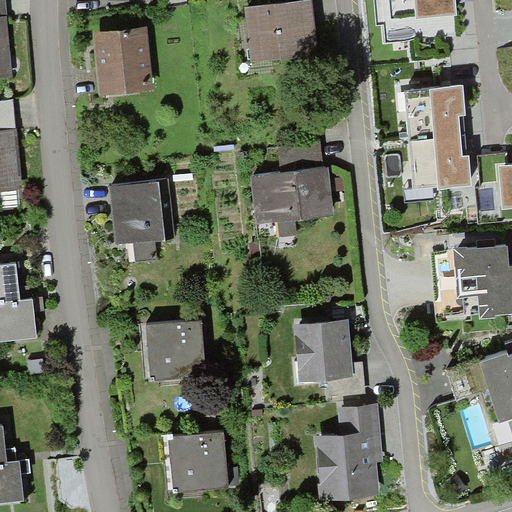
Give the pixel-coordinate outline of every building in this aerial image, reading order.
[(0,0),(0,11),(8,11),(7,0),(0,0)] [(450,0),(387,0),(390,36),(453,31),(450,0)] [(313,52),(309,3),(244,9),(249,58),(313,52)] [(0,11),(0,72),(13,71),(8,11),(0,11)] [(147,88),(140,31),(96,36),(102,93),(147,88)] [(464,83),(407,88),(416,186),(473,181),(464,83)] [(15,94),(0,95),(0,125),(18,124),(15,94)] [(0,125),(0,185),(23,183),(18,124),(0,125)] [(318,162),(317,145),(276,147),(277,165),(318,162)] [(329,214),(325,169),(249,176),(254,222),(278,220),(279,235),(293,233),(292,218),(329,214)] [(167,239),(163,180),(111,184),(115,242),(132,241),(133,258),(153,256),(152,240),(167,239)] [(501,250),(428,255),(433,324),(460,322),(459,301),(473,301),(474,319),(511,317),(508,272),(503,273),(501,250)] [(16,256),(0,257),(0,296),(2,297),(2,294),(20,292),(16,256)] [(33,291),(20,292),(2,294),(2,297),(0,296),(0,333),(37,329),(33,291)] [(345,321),(292,326),(297,383),(326,380),(328,399),(363,396),(360,362),(349,363),(345,321)] [(201,322),(144,326),(147,378),(205,374),(201,322)] [(44,355),(28,357),(30,372),(45,370),(44,355)] [(511,355),(481,365),(499,424),(507,422),(511,436),(511,355)] [(384,462),(379,406),(341,410),(343,436),(314,438),(319,499),(380,494),(377,462),(384,462)] [(220,433),(166,437),(170,489),(224,486),(220,433)] [(20,453),(8,455),(8,456),(0,457),(0,495),(24,493),(20,453)]
